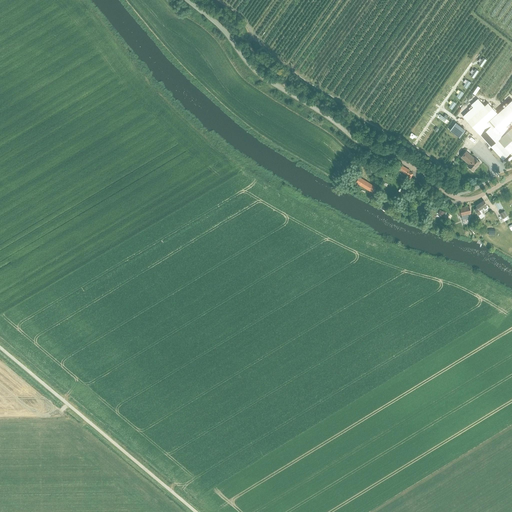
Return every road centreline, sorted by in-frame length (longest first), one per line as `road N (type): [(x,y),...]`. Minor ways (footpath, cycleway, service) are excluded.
road 1 (tertiary): [(451,194),(257,71),(187,0)]
road 2 (unclassified): [(196,511),(0,345)]
